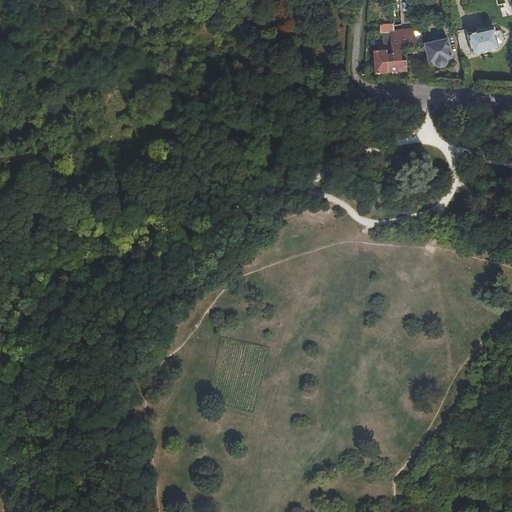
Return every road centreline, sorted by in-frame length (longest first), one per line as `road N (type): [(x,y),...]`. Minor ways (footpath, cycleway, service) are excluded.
road 1 (track): [(0,348),(31,313),(65,292),(187,244),(245,205),(382,147),(426,139)]
road 2 (residential): [(511,105),(371,92),(355,75),(358,0)]
road 3 (track): [(441,143),(454,178),(446,201),(430,211),(371,224),(302,183)]
